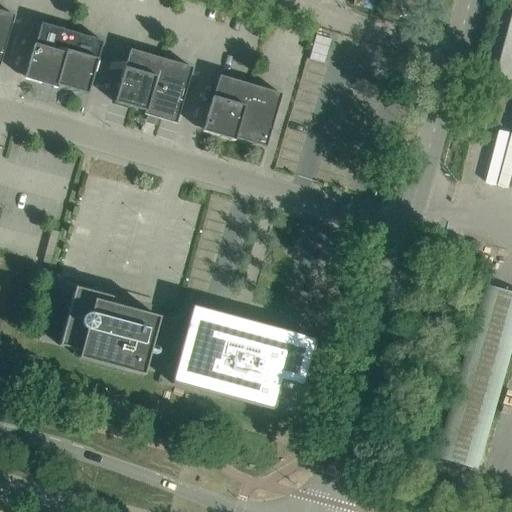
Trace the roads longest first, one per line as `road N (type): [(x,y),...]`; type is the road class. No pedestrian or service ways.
road 1 (unclassified): [(405,231),(0,110)]
road 2 (tertiary): [(325,511),(405,231)]
road 3 (tertiary): [(234,511),(0,431)]
road 4 (tertiary): [(405,231),(468,0)]
